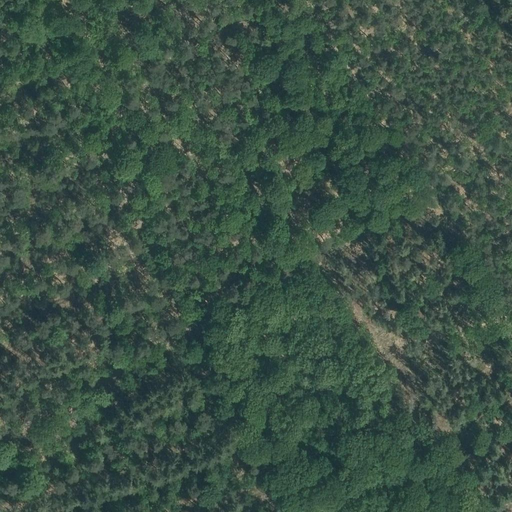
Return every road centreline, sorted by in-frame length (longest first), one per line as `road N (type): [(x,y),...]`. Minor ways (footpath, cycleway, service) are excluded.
road 1 (track): [(321,0),(435,178)]
road 2 (track): [(435,178),(511,299)]
